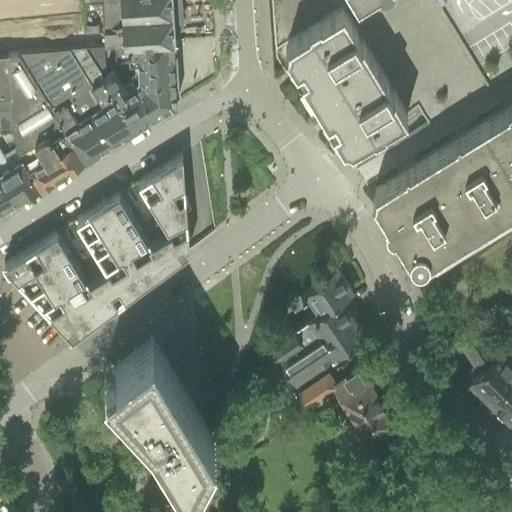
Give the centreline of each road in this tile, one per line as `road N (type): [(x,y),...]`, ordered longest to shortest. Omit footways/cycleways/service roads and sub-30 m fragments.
road 1 (unclassified): [(0,411),(317,178)]
road 2 (unclassified): [(511,463),(436,403),(412,363),(376,255),(317,178)]
road 3 (residential): [(0,237),(222,100),(249,92)]
